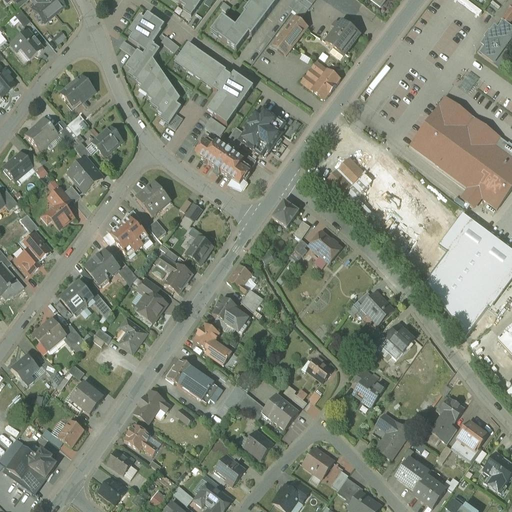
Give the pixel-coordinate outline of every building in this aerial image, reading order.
[(30,0),(41,13),(37,17),(44,25),(64,8),(57,0),(30,0)] [(184,13),(191,19),(203,0),(172,0),(186,9),(184,13)] [(254,0),(250,6),(267,19),(280,0),(254,0)] [(312,7),(303,0),(302,0),(299,4),(309,12),(312,7)] [(509,2),(506,0),(497,0),(495,4),(495,5),(500,9),(503,11),(509,2)] [(495,4),(493,3),(488,10),(496,15),(500,9),(495,5),(495,4)] [(309,12),(299,4),(293,13),(302,20),(309,12)] [(252,38),(267,19),(250,6),(244,15),(245,16),(236,29),(223,19),(211,35),(217,40),(218,39),(237,53),(249,36),(252,38)] [(511,9),(502,23),(509,28),(511,24),(511,9)] [(30,24),(21,14),(15,19),(24,30),(30,24)] [(133,60),(126,70),(131,74),(129,77),(137,83),(136,85),(141,89),(139,92),(147,98),(147,99),(152,103),(150,106),(158,112),(157,114),(162,118),(160,121),(169,128),(168,128),(175,133),(183,122),(176,117),(181,109),(177,106),(180,101),(153,62),(160,52),(154,48),(155,47),(153,46),(162,34),(161,33),(165,27),(148,15),(144,21),(140,18),(129,34),(133,37),(129,42),(145,54),(143,57),(124,44),(120,50),(133,60)] [(295,19),(273,48),(286,58),(308,30),(295,19)] [(360,37),(342,23),(326,45),(333,51),(335,49),(343,55),(347,49),(349,51),(360,37)] [(501,23),(492,36),(490,35),(486,42),(487,43),(478,56),(498,71),(511,49),(511,24),(509,29),(509,28),(502,23),(501,23)] [(43,51),(27,32),(10,47),(17,55),(20,53),(29,63),(43,51)] [(166,39),(161,45),(174,56),(180,50),(166,39)] [(228,129),(252,90),(188,46),(174,66),(219,97),(208,115),(228,129)] [(316,67),(303,84),(303,86),(312,93),(327,73),(318,66),(316,67)] [(0,70),(0,100),(0,101),(15,88),(0,70)] [(327,73),(312,93),(325,103),(340,83),(334,78),(334,77),(330,74),(329,75),(327,73)] [(96,94),(82,78),(61,96),(73,110),(82,102),(84,104),(96,94)] [(500,139),(459,110),(454,111),(451,116),(448,114),(450,112),(442,106),(440,108),(439,108),(410,147),(435,165),(435,166),(472,193),(464,203),(474,209),(481,200),(497,212),(511,191),(511,160),(494,148),(500,140),(500,139)] [(282,138),(288,130),(264,113),(260,119),(256,116),(246,130),(247,132),(244,136),(236,130),(227,143),(238,151),(242,146),(265,161),(273,150),(276,152),(282,143),(279,140),(281,137),(282,138)] [(80,118),(67,129),(72,134),(85,123),(80,118)] [(45,122),(25,138),(38,154),(57,138),(58,137),(53,131),(45,122)] [(67,129),(62,123),(53,131),(58,137),(57,138),(67,148),(77,140),(72,134),(67,129)] [(90,129),(85,123),(72,134),(77,140),(90,129)] [(111,129),(92,146),(104,160),(123,144),(111,129)] [(494,148),(511,160),(511,147),(508,145),(500,140),(494,148)] [(216,147),(207,142),(196,157),(215,171),(214,172),(220,176),(221,174),(232,182),(240,188),(243,183),(244,182),(251,171),(242,166),(243,164),(241,162),(233,157),(228,153),(227,153),(217,146),(216,147)] [(81,145),(74,151),(84,162),(86,160),(86,161),(91,157),(81,145)] [(42,168),(30,153),(23,159),(32,169),(31,170),(35,174),(42,168)] [(20,155),(2,170),(14,184),(31,170),(32,169),(23,159),(20,155)] [(256,164),(245,156),(241,162),(243,164),(242,166),(251,171),(256,164)] [(84,162),(68,175),(86,196),(103,181),(86,161),(86,160),(84,162)] [(240,188),(232,182),(228,188),(242,193),(247,185),(244,182),(243,183),(240,188)] [(170,203),(155,186),(137,202),(152,219),(170,203)] [(81,200),(72,189),(65,195),(72,202),(75,206),(81,200)] [(65,195),(62,190),(50,200),(58,210),(62,207),(64,209),(72,202),(65,195)] [(17,206),(6,193),(0,198),(11,211),(17,206)] [(192,205),(187,202),(180,212),(185,215),(192,205)] [(299,214),(284,204),(272,221),(287,231),(299,214)] [(58,210),(50,217),(47,214),(41,219),(47,227),(52,223),(60,232),(74,220),(64,209),(62,207),(58,210)] [(194,207),(186,219),(194,224),(202,213),(194,207)] [(142,223),(133,213),(127,218),(130,221),(136,228),(137,227),(138,227),(142,223)] [(38,231),(27,217),(19,223),(32,238),(34,236),(34,235),(38,231)] [(462,217),(439,249),(448,256),(459,239),(511,277),(511,276),(511,254),(490,238),(462,217)] [(136,228),(130,221),(121,228),(123,230),(121,232),(120,230),(111,237),(116,244),(115,245),(126,258),(133,252),(135,255),(143,248),(141,245),(148,240),(138,227),(137,227),(136,228)] [(166,235),(157,223),(148,230),(158,242),(166,235)] [(303,224),(294,237),(301,242),(310,229),(303,224)] [(203,238),(193,231),(188,237),(196,243),(198,240),(201,241),(203,238)] [(341,251),(322,235),(309,250),(329,266),(341,251)] [(50,254),(34,236),(32,238),(22,246),(28,253),(32,258),(29,260),(35,267),(39,264),(50,254)] [(111,237),(109,236),(104,240),(111,249),(115,245),(116,244),(111,237)] [(465,340),(511,277),(459,239),(450,252),(448,256),(426,286),(465,340)] [(201,241),(198,240),(196,243),(186,257),(201,268),(206,260),(205,259),(212,249),(201,241)] [(308,248),(301,242),(294,252),(303,259),(308,253),(305,251),(308,248)] [(179,259),(168,252),(164,258),(174,265),(179,259)] [(0,253),(0,264),(1,264),(6,271),(11,267),(0,253)] [(32,258),(28,253),(25,255),(22,255),(22,258),(16,263),(29,278),(39,270),(37,268),(40,266),(39,264),(35,267),(29,260),(32,258)] [(105,254),(94,264),(94,265),(87,271),(86,270),(85,271),(100,288),(107,282),(109,285),(110,284),(108,281),(119,272),(114,266),(114,265),(105,254)] [(174,265),(164,258),(159,264),(155,261),(152,265),(170,277),(177,267),(174,265)] [(369,279),(353,262),(333,282),(340,288),(346,282),(351,287),(355,291),(358,288),(369,279)] [(243,265),(240,269),(239,268),(227,285),(246,298),(250,292),(244,288),(252,277),(246,273),(249,269),(243,265)] [(170,277),(164,286),(179,296),(192,278),(178,267),(177,267),(170,277)] [(1,268),(0,268),(0,298),(1,298),(5,303),(11,298),(13,300),(24,291),(17,283),(15,284),(1,268)] [(127,268),(119,275),(128,287),(130,289),(137,280),(127,268)] [(146,281),(138,292),(146,298),(149,294),(156,299),(161,291),(146,281)] [(80,287),(69,295),(61,302),(72,314),(83,305),(88,310),(88,309),(86,306),(93,301),(80,286),(79,286),(80,287)] [(366,296),(358,288),(355,291),(351,287),(346,293),(358,303),(366,296)] [(264,302),(250,292),(246,298),(241,305),(253,316),(264,302)] [(156,299),(149,294),(146,298),(135,313),(153,326),(167,307),(156,299)] [(358,303),(353,308),(359,314),(362,311),(361,310),(373,299),(368,295),(358,303)] [(384,303),(377,295),(373,299),(361,310),(362,311),(368,317),(369,316),(379,327),(393,314),(383,304),(384,303)] [(112,314),(101,300),(93,306),(107,322),(112,314)] [(219,306),(216,310),(212,316),(218,320),(227,327),(228,327),(230,323),(237,328),(234,332),(242,337),(250,326),(247,323),(248,321),(237,314),(239,311),(223,300),(219,306)] [(218,320),(214,325),(224,332),(227,327),(218,320)] [(147,337),(127,322),(121,330),(127,335),(119,347),(133,357),(147,337)] [(62,335),(53,324),(35,339),(47,353),(62,341),(65,338),(62,335)] [(220,337),(205,326),(193,344),(208,354),(215,344),(220,337)] [(83,341),(71,328),(62,335),(65,338),(62,341),(71,351),(83,341)] [(399,328),(387,341),(403,356),(415,342),(399,328)] [(511,330),(498,343),(511,358),(511,330)] [(112,340),(100,331),(95,337),(96,338),(105,345),(108,347),(112,340)] [(105,345),(96,338),(92,342),(102,349),(105,345)] [(215,344),(208,354),(206,356),(224,368),(232,357),(215,345),(215,344)] [(39,372),(27,358),(11,372),(20,383),(27,377),(29,380),(39,372)] [(325,365),(318,360),(316,362),(307,374),(323,386),(332,374),(323,367),(325,365)] [(180,362),(168,380),(182,390),(195,372),(180,362)] [(57,374),(48,363),(42,368),(51,379),(57,374)] [(84,376),(74,367),(69,374),(73,377),(79,382),(84,376)] [(363,371),(354,384),(359,388),(365,378),(376,385),(378,381),(363,371)] [(215,386),(195,372),(182,390),(202,404),(214,387),(215,386)] [(69,374),(61,384),(65,388),(73,377),(69,374)] [(376,385),(365,378),(359,388),(352,398),(371,411),(379,400),(378,400),(379,397),(380,398),(385,392),(377,386),(375,389),(374,388),(376,385)] [(104,401),(84,385),(71,402),(83,411),(82,412),(90,418),(104,401)] [(214,387),(202,404),(207,407),(219,390),(214,387)] [(248,394),(237,387),(224,406),(234,414),(238,408),(247,396),(248,394)] [(150,394),(135,417),(149,427),(160,411),(164,404),(150,394)] [(266,412),(247,396),(238,408),(257,424),(263,416),(266,412)] [(266,412),(263,416),(264,415),(272,421),(271,422),(285,433),(299,417),(276,399),(266,412)] [(446,400),(436,414),(440,417),(440,416),(443,418),(431,435),(442,443),(451,430),(450,429),(453,425),(454,426),(464,412),(449,402),(446,400)] [(171,409),(164,404),(160,411),(166,416),(171,409)] [(193,421),(182,412),(177,419),(188,427),(193,421)] [(410,435),(385,417),(377,428),(388,436),(376,452),(391,463),(410,435)] [(84,433),(70,424),(61,437),(58,441),(72,450),(84,433)] [(488,438),(469,425),(457,442),(458,443),(457,444),(460,447),(461,445),(468,450),(475,455),(479,450),(488,438)] [(151,439),(135,428),(124,443),(140,455),(143,451),(148,444),(151,439)] [(451,430),(442,443),(448,447),(457,433),(451,430)] [(273,448),(256,434),(244,450),(261,463),(273,448)] [(158,451),(148,444),(143,451),(153,459),(158,451)] [(475,455),(468,450),(461,445),(460,447),(457,444),(451,452),(452,453),(467,464),(472,468),(482,453),(479,450),(475,455)] [(21,448),(5,471),(21,482),(30,470),(29,469),(37,459),(21,448)] [(446,449),(437,462),(443,466),(452,453),(451,452),(446,449)] [(53,459),(42,452),(37,459),(29,469),(30,470),(47,481),(57,466),(51,462),(53,459)] [(334,465),(315,452),(303,469),(315,477),(316,475),(323,479),(334,465)] [(117,454),(108,467),(124,479),(135,463),(124,456),(123,458),(117,454)] [(511,478),(511,467),(496,456),(484,473),(494,480),(504,487),(505,488),(511,478)] [(245,473),(226,459),(216,473),(227,482),(226,484),(233,490),(245,473)] [(429,476),(409,462),(396,480),(415,494),(416,494),(427,479),(429,476)] [(161,469),(153,463),(150,467),(158,474),(161,469)] [(341,474),(331,489),(338,493),(336,495),(337,496),(348,479),(341,474)] [(363,492),(347,481),(349,479),(348,479),(337,496),(346,502),(355,490),(361,495),(363,492)] [(427,479),(416,494),(415,494),(413,497),(433,511),(446,493),(427,479)] [(504,487),(494,480),(488,488),(488,487),(487,488),(498,495),(504,487)] [(453,481),(450,485),(447,482),(444,487),(447,489),(446,491),(452,495),(459,485),(453,481)] [(110,482),(99,495),(108,503),(108,502),(115,507),(126,495),(110,482)] [(20,488),(18,491),(7,483),(0,493),(0,498),(2,500),(3,498),(10,502),(9,504),(8,504),(8,505),(18,511),(25,511),(27,510),(29,511),(34,505),(31,503),(35,498),(20,488)] [(310,494),(296,483),(290,491),(300,498),(298,503),(302,506),(310,494)] [(199,495),(190,487),(178,501),(187,508),(199,495)] [(225,511),(232,503),(216,491),(215,492),(209,487),(200,498),(207,503),(206,504),(211,508),(208,511),(225,511)] [(290,491),(286,488),(283,492),(281,491),(277,498),(278,499),(273,506),(282,511),(290,511),(298,503),(300,498),(290,491)] [(361,495),(355,490),(346,502),(352,506),(350,508),(355,511),(378,511),(380,509),(371,502),(370,501),(361,495)] [(464,511),(452,503),(445,511),(464,511)]
